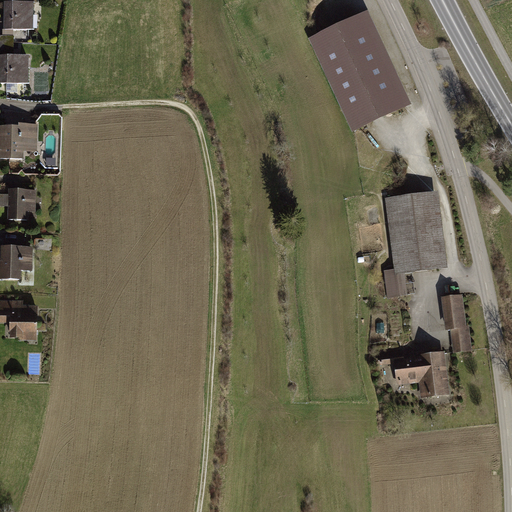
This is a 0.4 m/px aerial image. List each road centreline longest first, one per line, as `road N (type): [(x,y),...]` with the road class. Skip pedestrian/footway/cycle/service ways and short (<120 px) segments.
road 1 (track): [(201,511),(218,215),(197,119),(167,100),(0,102)]
road 2 (unclassified): [(390,0),(449,141),(485,278),(511,487)]
road 3 (secondary): [(443,0),(511,124)]
